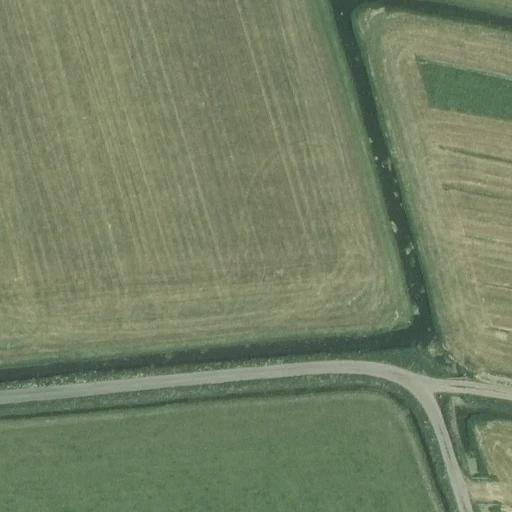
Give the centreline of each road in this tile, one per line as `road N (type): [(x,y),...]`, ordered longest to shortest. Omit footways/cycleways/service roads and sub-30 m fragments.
road 1 (track): [(0,397),(315,369),(380,369),(413,381)]
road 2 (track): [(413,381),(431,397),(466,511)]
